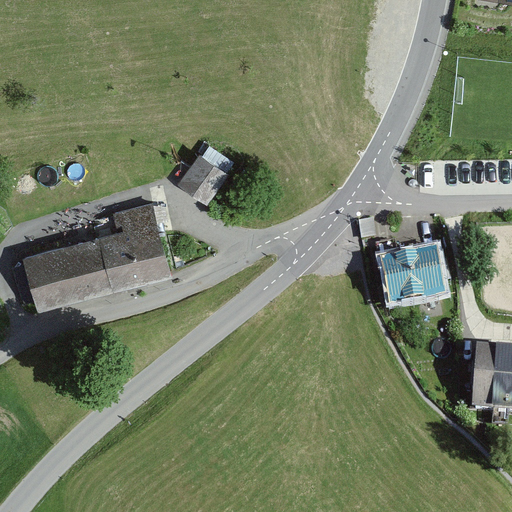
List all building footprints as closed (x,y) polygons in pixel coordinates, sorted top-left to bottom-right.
[(179,182),(203,199),(222,172),(197,155),(179,182)] [(125,283),(165,273),(152,223),(154,222),(149,203),(112,213),(117,232),(112,233),(125,283)] [(36,306),(125,283),(112,233),(22,257),(36,306)] [(394,305),(445,295),(437,255),(402,262),(398,241),(378,245),(382,266),(388,297),(392,296),(394,305)] [(511,355),(472,353),(471,363),(467,409),(511,412),(511,355)]
